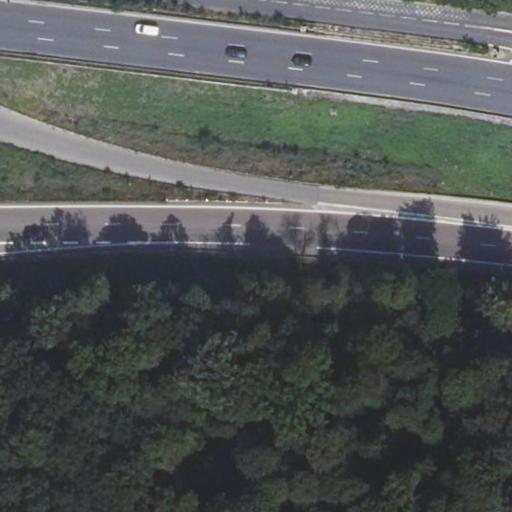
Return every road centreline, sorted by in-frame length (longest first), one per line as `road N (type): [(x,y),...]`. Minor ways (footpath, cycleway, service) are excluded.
road 1 (trunk): [(0,124),(154,167),(511,217)]
road 2 (trunk): [(511,92),(0,26)]
road 3 (trunk): [(0,226),(243,226),(511,247)]
road 4 (primary): [(444,22),(238,0)]
road 5 (track): [(157,511),(99,371)]
